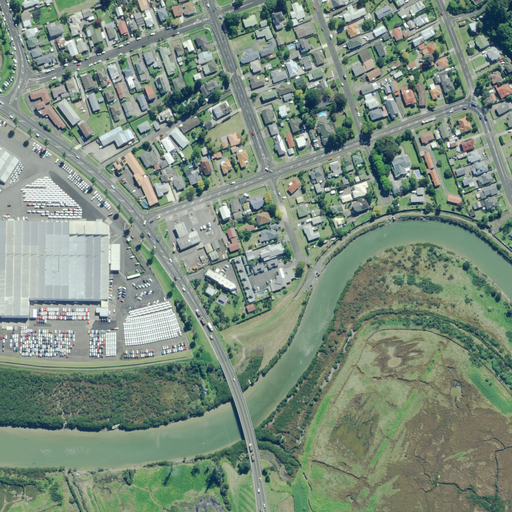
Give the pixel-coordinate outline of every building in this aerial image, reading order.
[(36,1),(36,0),(28,0),(29,2),(22,4),(24,9),(39,4),(38,0),(36,1)] [(137,0),(141,12),(149,10),(145,0),(146,0),(137,0)] [(342,0),(341,1),(341,0),(334,0),(329,2),(330,5),(332,9),(346,5),(344,0),(342,0)] [(183,11),(185,16),(187,15),(187,16),(195,13),(192,3),(184,5),(186,10),(183,11)] [(425,9),(422,3),(411,8),(412,10),(410,11),(412,15),(410,16),(410,18),(415,16),(415,15),(425,9)] [(296,17),(297,20),(306,17),(302,6),(299,7),(298,4),(292,6),(294,12),(290,14),(292,19),(296,17)] [(182,15),(179,6),(172,8),(175,18),(182,15)] [(352,22),(351,21),(361,18),(360,17),(367,14),(364,8),(357,11),(357,12),(355,13),(354,11),(352,6),(347,8),(348,12),(341,15),(345,24),(348,23),(352,22)] [(389,6),(381,10),(375,13),(378,20),(394,13),(392,8),(390,9),(389,6)] [(123,16),(121,8),(115,10),(118,18),(123,16)] [(169,19),(165,8),(157,11),(161,22),(169,19)] [(93,16),(92,17),(91,12),(95,11),(94,9),(91,10),(91,9),(82,12),(84,19),(88,18),(89,21),(94,20),(93,16)] [(41,10),(37,11),(33,13),(37,22),(42,20),(39,15),(43,14),(41,10)] [(151,17),(149,11),(145,12),(147,18),(144,19),(147,27),(149,27),(150,28),(153,27),(152,26),(154,25),(152,17),(151,17)] [(31,19),(29,13),(20,15),(24,28),(29,27),(29,28),(32,27),(29,19),(31,19)] [(83,19),(81,13),(75,15),(75,16),(71,17),(74,26),(70,27),(72,33),(71,33),(73,37),(78,35),(77,32),(81,31),(79,25),(81,24),(80,21),(83,19)] [(145,26),(140,13),(134,16),(140,33),(143,32),(141,28),(145,26)] [(276,14),(275,15),(272,16),(277,30),(284,27),(283,24),(286,23),(282,13),(276,15),(276,14)] [(429,22),(425,14),(417,18),(407,23),(411,30),(418,26),(419,27),(429,22)] [(245,28),(251,26),(251,27),(255,26),(254,25),(257,24),(254,15),(249,17),(250,18),(243,20),(245,28)] [(372,20),(370,15),(364,17),(366,23),(372,20)] [(129,24),(130,28),(129,29),(130,32),(131,32),(132,33),(138,31),(135,22),(129,24)] [(347,28),(347,30),(346,30),(349,36),(350,36),(350,38),(361,35),(357,24),(356,25),(355,22),(352,23),(353,26),(347,28)] [(473,32),(474,33),(476,32),(476,31),(479,29),(476,23),(469,26),(473,32)] [(129,35),(125,24),(118,26),(121,35),(123,35),(124,36),(129,35)] [(50,25),(47,26),(51,38),(64,34),(61,26),(52,30),(50,25)] [(257,38),(261,37),(261,38),(265,37),(264,36),(265,35),(265,36),(267,40),(273,38),(269,26),(255,31),(257,38)] [(314,34),(311,26),(296,31),(298,39),(314,34)] [(387,32),(384,26),(373,32),(376,38),(387,32)] [(116,37),(113,27),(106,29),(110,40),(116,37)] [(95,35),(92,28),(86,30),(88,38),(91,37),(94,45),(104,42),(103,39),(105,39),(104,34),(101,35),(101,33),(95,35)] [(436,35),(434,32),(434,31),(432,28),(431,28),(421,34),(424,41),(436,35)] [(38,33),(36,29),(25,32),(27,39),(36,37),(35,34),(38,33)] [(402,39),(398,29),(392,32),(397,42),(402,39)] [(205,39),(203,36),(195,39),(198,47),(201,46),(203,52),(208,50),(206,43),(207,43),(206,38),(205,39)] [(487,41),(483,36),(476,40),(477,42),(476,43),(480,50),(490,45),(488,41),(487,41)] [(39,46),(37,38),(28,41),(30,48),(39,46)] [(363,45),(360,38),(348,42),(349,44),(347,45),(350,51),(363,45)] [(424,43),(421,38),(412,43),(415,48),(424,43)] [(83,44),(81,39),(76,41),(77,43),(76,44),(79,54),(88,51),(85,44),(83,44)] [(268,41),(269,44),(268,49),(260,51),(261,57),(273,54),(276,45),(274,39),(268,41)] [(297,42),(298,44),(296,45),(298,48),(300,48),(302,53),(311,50),(308,40),(306,41),(305,39),(297,42)] [(66,43),(67,47),(71,58),(79,56),(73,40),(66,43)] [(194,51),(190,41),(182,44),(184,49),(187,48),(189,53),(194,51)] [(386,55),(384,50),(385,49),(381,42),(380,42),(375,45),(380,58),(386,55)] [(184,54),(181,45),(175,47),(179,56),(184,54)] [(438,52),(435,45),(422,50),(425,58),(436,54),(435,53),(438,52)] [(487,51),(488,55),(487,55),(489,60),(490,59),(491,62),(495,60),(495,61),(498,60),(497,59),(501,57),(496,47),(487,51)] [(167,50),(166,48),(159,50),(168,76),(173,75),(172,73),(175,72),(174,70),(176,69),(174,64),(171,65),(168,56),(171,55),(169,49),(167,50)] [(40,51),(40,49),(31,52),(33,59),(42,56),(41,53),(43,53),(42,50),(40,51)] [(240,60),(241,64),(243,64),(255,60),(255,59),(260,57),(258,52),(253,53),(252,49),(246,51),(247,55),(242,56),(242,58),(241,59),(240,60)] [(372,58),(367,49),(359,54),(363,62),(372,58)] [(322,53),(321,51),(313,54),(318,66),(324,63),(324,61),(325,59),(323,53),(322,53)] [(210,52),(207,53),(198,56),(195,57),(196,62),(198,61),(199,65),(213,60),(211,55),(210,52)] [(49,67),(48,64),(52,63),(51,61),(52,61),(54,65),(56,64),(55,60),(56,59),(54,53),(36,60),(38,66),(44,64),(45,65),(44,65),(45,69),(49,67)] [(152,53),(144,56),(147,66),(151,65),(151,64),(155,62),(152,53)] [(448,63),(447,60),(447,59),(445,60),(444,58),(437,61),(438,63),(441,70),(448,67),(447,64),(448,63)] [(303,66),(304,65),(305,70),(312,68),(309,59),(302,61),(303,62),(302,62),(303,66)] [(375,67),(371,60),(364,63),(365,65),(363,66),(366,72),(375,67)] [(250,63),(251,66),(250,67),(252,70),(253,70),(254,73),(261,70),(258,61),(250,63)] [(139,64),(138,62),(135,63),(139,75),(146,73),(142,63),(139,64)] [(218,71),(215,62),(207,64),(208,66),(203,68),(205,75),(218,71)] [(297,75),(297,73),(297,71),(298,71),(296,64),(294,65),(293,62),(286,64),(290,78),(297,75)] [(108,68),(112,79),(113,84),(116,83),(115,78),(119,77),(115,65),(108,68)] [(362,67),(361,68),(359,66),(356,68),(355,66),(351,67),(356,77),(363,73),(365,72),(362,67)] [(133,74),(131,67),(123,70),(130,90),(135,88),(132,80),(135,79),(136,78),(134,73),(133,74)] [(323,73),(322,69),(312,73),(312,75),(308,76),(309,81),(323,77),(322,73),(323,73)] [(382,75),(379,69),(367,75),(370,82),(375,79),(375,78),(382,75)] [(279,73),(278,70),(271,72),(274,83),(288,78),(285,71),(279,73)] [(107,81),(103,71),(97,73),(103,88),(107,86),(105,81),(107,81)] [(449,93),(449,92),(455,90),(451,79),(448,80),(445,71),(438,73),(445,93),(445,94),(449,93)] [(496,83),(498,82),(499,84),(503,82),(502,80),(500,75),(501,75),(498,71),(490,75),(493,80),(491,81),(493,85),(496,83)] [(95,89),(90,75),(81,78),(86,92),(95,89)] [(257,80),(256,76),(249,79),(253,89),(265,85),(263,78),(257,80)] [(303,78),(300,79),(294,81),(296,84),(297,87),(301,85),(302,88),(307,86),(306,83),(305,83),(303,78)] [(168,92),(164,79),(156,82),(158,89),(159,88),(161,94),(168,92)] [(76,90),(72,80),(65,82),(69,92),(76,90)] [(180,84),(179,80),(172,81),(176,94),(187,91),(184,83),(180,84)] [(218,86),(215,81),(206,86),(206,84),(200,87),(205,98),(221,89),(219,86),(218,86)] [(290,82),(286,83),(280,86),(281,88),(277,90),(280,96),(293,91),(290,82)] [(316,86),(317,90),(314,91),(315,96),(328,92),(327,88),(328,88),(326,83),(320,85),(319,82),(307,86),(308,89),(316,86)] [(400,95),(396,82),(390,84),(394,97),(400,95)] [(426,106),(426,92),(421,83),(415,86),(419,94),(419,107),(426,106)] [(374,91),(374,90),(376,89),(374,85),(374,84),(361,90),(363,96),(374,91)] [(502,100),(505,98),(510,96),(510,95),(511,93),(511,91),(508,84),(500,88),(498,84),(495,86),(497,90),(502,100)] [(126,98),(122,85),(116,87),(120,100),(126,98)] [(435,89),(434,85),(430,86),(432,91),(430,92),(433,100),(437,99),(437,97),(441,95),(440,92),(441,91),(440,87),(435,89)] [(148,88),(148,86),(144,88),(149,101),(155,99),(151,87),(148,88)] [(65,93),(63,87),(51,91),(54,99),(58,98),(58,96),(65,93)] [(405,92),(404,87),(400,88),(406,106),(412,104),(412,105),(417,104),(412,90),(405,92)] [(45,89),(29,94),(31,100),(41,97),(43,104),(50,102),(45,89)] [(114,100),(110,91),(105,93),(108,103),(114,100)] [(277,97),(276,91),(269,94),(268,92),(261,95),(264,101),(277,97)] [(100,110),(94,94),(88,97),(94,112),(100,110)] [(314,99),(316,104),(318,109),(330,105),(326,95),(321,97),(314,99)] [(148,109),(143,96),(137,98),(142,111),(148,109)] [(379,107),(376,98),(365,102),(367,108),(368,107),(369,110),(379,107)] [(389,114),(390,114),(392,120),(396,118),(395,116),(399,114),(394,101),(393,101),(392,99),(387,101),(387,102),(386,102),(384,103),(389,114)] [(194,109),(195,108),(195,109),(199,107),(199,106),(200,106),(197,100),(191,103),(194,109)] [(229,108),(226,102),(212,109),(217,119),(232,111),(230,107),(229,108)] [(43,109),(41,103),(33,106),(35,111),(43,109)] [(133,116),(129,103),(123,105),(127,118),(133,116)] [(510,110),(507,103),(496,109),(499,116),(510,110)] [(120,115),(116,105),(110,107),(115,121),(120,120),(118,115),(120,115)] [(66,126),(49,106),(40,113),(43,117),(46,115),(54,126),(55,125),(58,128),(59,127),(62,129),(66,126)] [(280,116),(281,118),(287,116),(286,112),(290,111),(289,108),(286,109),(285,106),(278,108),(279,112),(279,113),(280,116)] [(382,113),(381,109),(369,113),(372,121),(388,116),(386,111),(382,113)] [(173,117),(169,110),(159,115),(160,116),(157,118),(160,124),(166,120),(167,122),(169,121),(169,119),(173,117)] [(270,112),(269,110),(262,112),(266,125),(274,122),(272,117),(275,116),(273,110),(270,112)] [(201,124),(198,118),(195,120),(194,119),(182,125),(183,126),(181,128),(184,134),(201,124)] [(328,121),(327,118),(319,121),(319,124),(318,124),(319,128),(317,129),(319,134),(321,133),(323,139),(322,140),(324,146),(329,145),(327,138),(335,135),(333,130),(331,130),(331,129),(333,128),(330,121),(328,121)] [(468,124),(466,118),(458,121),(461,129),(455,131),(456,136),(472,130),(470,123),(468,124)] [(239,127),(236,119),(230,122),(231,125),(228,126),(230,130),(239,127)] [(300,131),(298,128),(301,127),(300,127),(303,126),(300,119),(294,121),(293,120),(289,121),(294,133),(300,131)] [(91,134),(83,122),(77,126),(84,138),(91,134)] [(151,129),(147,122),(137,127),(141,134),(151,129)] [(278,134),(275,124),(268,127),(271,136),(278,134)] [(450,137),(446,126),(439,128),(443,139),(450,137)] [(123,133),(120,128),(99,139),(102,146),(114,140),(118,148),(135,139),(129,129),(123,133)] [(189,143),(176,128),(170,134),(183,149),(189,143)] [(424,143),(425,144),(428,143),(428,142),(434,140),(432,133),(424,136),(424,135),(420,136),(423,144),(424,143)] [(238,140),(236,134),(228,136),(231,147),(241,144),(239,139),(238,140)] [(295,147),(291,134),(285,136),(290,149),(295,147)] [(308,139),(306,134),(302,135),(303,137),(295,140),(298,149),(305,146),(305,145),(306,144),(305,140),(308,139)] [(281,141),(279,136),(275,137),(277,142),(274,143),(278,156),(283,155),(284,158),(287,157),(286,154),(286,153),(282,141),(281,141)] [(171,155),(174,153),(173,150),(175,149),(168,138),(161,142),(170,155),(165,158),(169,165),(175,162),(171,155)] [(474,143),(472,139),(461,143),(464,152),(475,149),(473,144),(474,143)] [(0,149),(0,180),(5,183),(18,160),(0,149)] [(247,162),(248,161),(248,159),(248,158),(246,151),(243,152),(242,150),(238,151),(239,154),(237,154),(239,160),(237,160),(238,163),(240,163),(241,168),(246,167),(246,164),(248,163),(247,162)] [(159,163),(153,151),(147,155),(146,153),(140,156),(147,168),(152,166),(152,167),(159,163)] [(468,158),(469,162),(471,162),(471,164),(482,160),(480,156),(479,156),(477,151),(471,154),(472,157),(468,158)] [(363,163),(360,154),(356,155),(356,156),(353,158),(355,166),(357,166),(358,168),(360,167),(359,165),(363,163)] [(430,169),(434,168),(429,154),(424,156),(429,169),(425,170),(427,175),(430,173),(436,187),(441,185),(435,171),(431,173),(430,169)] [(144,178),(129,155),(123,159),(132,173),(129,175),(134,185),(138,184),(148,206),(156,202),(144,178)] [(392,168),(393,170),(395,178),(407,174),(407,172),(410,171),(409,169),(411,168),(408,157),(392,162),(393,167),(392,168)] [(343,160),(347,172),(354,170),(350,158),(347,159),(346,159),(343,160)] [(200,165),(205,176),(205,177),(213,174),(212,171),(208,163),(207,163),(205,160),(201,162),(202,165),(200,165)] [(232,170),(228,160),(220,163),(224,175),(228,173),(227,172),(232,170)] [(168,166),(165,161),(159,164),(162,169),(168,166)] [(342,173),(338,162),(329,165),(332,173),(331,173),(332,177),(335,176),(336,177),(339,176),(338,175),(342,173)] [(474,176),(477,175),(478,176),(489,172),(488,171),(487,167),(486,167),(484,162),(473,166),(474,170),(473,170),(474,176)] [(466,174),(464,168),(453,172),(455,178),(466,174)] [(317,183),(320,182),(320,183),(322,182),(322,181),(324,180),(320,170),(310,173),(313,181),(316,179),(317,183)] [(185,173),(186,176),(187,177),(188,177),(191,187),(201,183),(197,173),(192,175),(190,171),(185,173)] [(493,182),(490,174),(478,179),(480,187),(493,182)] [(182,177),(173,180),(173,183),(176,192),(185,189),(182,177)] [(465,187),(469,185),(470,188),(475,186),(474,183),(472,178),(462,182),(465,187)] [(301,186),(294,179),(288,185),(290,187),(287,190),(292,195),(301,186)] [(395,188),(393,181),(389,183),(393,195),(399,193),(398,187),(395,188)] [(161,186),(160,183),(154,185),(159,198),(163,196),(162,194),(170,192),(167,184),(161,186)] [(352,188),(353,192),(352,192),(350,194),(341,197),(342,203),(353,200),(352,199),(367,195),(365,189),(368,188),(367,183),(355,186),(355,187),(352,188)] [(498,194),(495,185),(483,190),(484,192),(480,194),(482,199),(486,198),(486,197),(491,195),(492,196),(498,194)] [(424,203),(424,190),(416,190),(417,196),(411,197),(411,203),(424,203)] [(461,199),(449,196),(447,202),(460,205),(461,199)] [(486,201),(484,202),(487,210),(490,209),(491,211),(495,210),(494,207),(498,206),(497,202),(496,203),(494,197),(486,200),(486,201)] [(254,210),(256,209),(257,210),(260,209),(260,208),(265,206),(262,198),(258,199),(250,202),(252,207),(253,206),(254,210)] [(369,209),(366,201),(363,202),(362,199),(358,201),(358,202),(352,204),(356,214),(369,209)] [(238,206),(237,201),(231,202),(232,213),(239,212),(238,210),(241,210),(241,206),(238,206)] [(309,209),(307,205),(298,208),(299,211),(297,211),(300,218),(309,215),(307,210),(309,209)] [(335,208),(331,210),(333,215),(341,212),(340,211),(343,210),(341,205),(338,206),(335,207),(335,208)] [(231,218),(228,208),(220,211),(223,221),(231,218)] [(271,222),(268,212),(256,217),(259,226),(271,222)] [(324,221),(322,216),(311,219),(313,225),(324,221)] [(345,224),(343,218),(337,220),(337,219),(333,220),(336,230),(342,228),(341,225),(345,224)] [(0,316),(31,316),(31,300),(108,300),(108,270),(119,270),(119,243),(108,243),(108,225),(0,225),(0,316)] [(278,230),(276,225),(270,227),(271,231),(264,234),(265,237),(259,239),(260,243),(265,241),(265,242),(279,237),(278,234),(276,234),(275,231),(278,230)] [(312,228),(311,225),(303,228),(305,235),(306,234),(309,241),(320,237),(319,233),(314,235),(313,231),(315,230),(314,228),(312,228)] [(236,237),(234,229),(227,231),(229,240),(230,239),(231,241),(232,245),(228,246),(230,253),(240,249),(238,243),(237,241),(237,239),(236,237)] [(194,233),(174,241),(178,251),(198,243),(194,233)] [(220,248),(217,241),(211,244),(214,250),(220,248)] [(213,251),(210,244),(204,246),(207,254),(213,251)] [(262,261),(263,263),(276,258),(276,257),(285,254),(284,250),(283,250),(281,244),(272,248),(271,247),(266,249),(266,250),(260,252),(262,255),(260,256),(262,260),(262,261)] [(255,259),(251,250),(245,252),(248,261),(255,259)] [(215,252),(209,255),(212,262),(219,259),(215,252)] [(248,264),(244,255),(233,259),(249,303),(257,300),(254,293),(258,292),(256,287),(253,288),(244,265),(248,264)] [(279,265),(277,260),(267,263),(269,269),(279,265)] [(265,270),(263,265),(253,268),(255,274),(265,270)] [(296,279),(291,266),(278,270),(279,274),(275,276),(276,278),(269,285),(272,292),(288,286),(286,283),(291,281),(296,279)] [(234,285),(208,269),(203,276),(228,292),(235,290),(234,285)] [(216,292),(209,287),(205,293),(212,298),(216,292)] [(255,310),(253,305),(246,307),(248,313),(255,310)]
